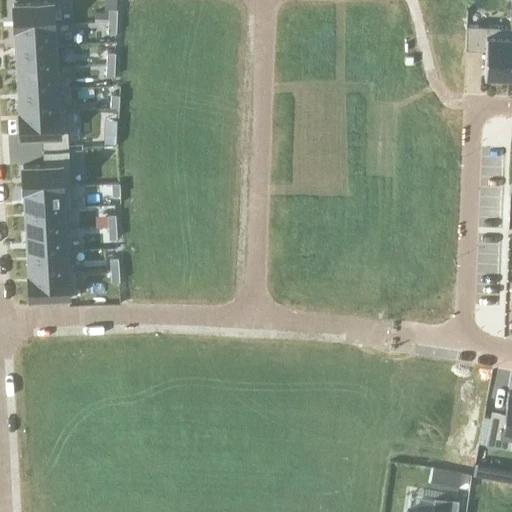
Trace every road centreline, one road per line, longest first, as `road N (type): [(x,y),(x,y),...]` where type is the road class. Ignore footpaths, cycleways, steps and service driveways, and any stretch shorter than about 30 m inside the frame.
road 1 (residential): [(264,0),(252,318)]
road 2 (residential): [(456,341),(471,106),(511,107)]
road 3 (residential): [(0,319),(252,318)]
road 4 (residential): [(252,318),(456,341)]
